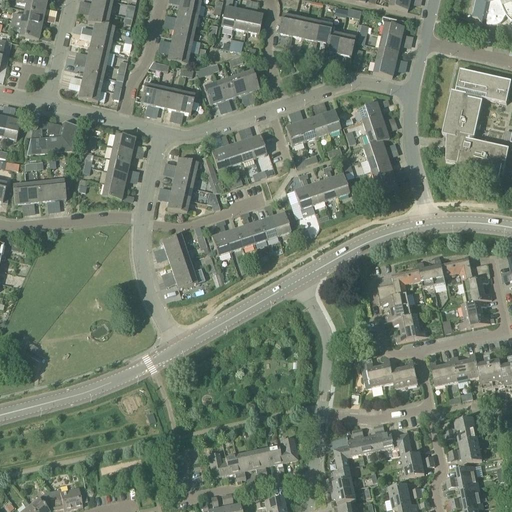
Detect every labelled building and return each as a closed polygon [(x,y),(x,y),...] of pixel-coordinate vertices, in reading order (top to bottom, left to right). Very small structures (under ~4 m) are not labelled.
[(46,5),(22,0),(15,0),(15,6),(25,8),(23,13),(43,18),(46,5)] [(92,0),(89,13),(109,17),(112,5),(92,0)] [(409,0),(389,0),(387,9),(407,14),(409,0)] [(511,0),(475,0),(471,19),(477,20),(481,27),(483,21),(487,22),(486,27),(491,28),(496,27),(500,25),(501,24),(502,23),(503,21),(503,20),(504,18),(506,17),(509,21),(511,23),(511,0)] [(180,2),(177,14),(197,19),(200,6),(180,2)] [(221,11),(214,10),(213,16),(220,18),(221,11)] [(220,30),(233,32),(237,13),(224,10),(220,30)] [(12,17),(11,23),(40,30),(43,18),(23,13),(22,19),(12,17)] [(109,17),(89,13),(86,25),(94,27),(113,31),(114,30),(106,29),(109,17)] [(237,13),(233,32),(245,35),(249,15),(237,13)] [(126,14),(125,21),(132,22),(134,15),(126,14)] [(177,14),(175,27),(194,31),(197,19),(177,14)] [(249,15),(245,35),(258,38),(262,18),(249,15)] [(290,48),(291,40),(289,40),(294,20),(281,17),(277,37),(288,39),(286,47),(290,48)] [(289,40),(291,40),(302,42),(306,22),(294,20),(289,40)] [(312,44),(310,52),(314,53),(316,45),(315,45),(319,25),(306,22),(302,42),(312,44)] [(40,30),(11,23),(9,30),(19,32),(18,38),(38,43),(40,30)] [(315,45),(316,45),(326,47),(327,48),(330,35),(331,28),(319,25),(315,45)] [(383,26),(380,39),(400,43),(403,30),(383,26)] [(94,27),(91,39),(111,44),(113,31),(94,27)] [(175,27),(172,39),(191,44),(194,31),(175,27)] [(361,27),(359,34),(366,36),(368,29),(361,27)] [(210,28),(209,34),(216,36),(217,29),(210,28)] [(216,36),(209,34),(207,41),(214,42),(216,36)] [(366,36),(359,34),(358,41),(365,42),(366,36)] [(335,57),(334,65),(337,66),(339,58),(337,57),(341,38),(330,35),(327,48),(326,47),(324,55),(335,57)] [(337,57),(339,58),(350,60),(354,41),(341,38),(337,57)] [(91,39),(88,52),(108,56),(111,44),(91,39)] [(125,39),(124,46),(131,48),(133,41),(128,40),(125,39)] [(172,39),(169,52),(189,56),(191,44),(172,39)] [(380,39),(377,51),(397,56),(400,43),(380,39)] [(230,46),(228,54),(235,55),(236,48),(230,46)] [(198,51),(197,58),(204,60),(206,53),(198,51)] [(253,59),(255,52),(248,51),(246,57),(253,59)] [(377,51),(374,63),(394,68),(397,56),(377,51)] [(88,52),(85,64),(105,68),(108,56),(88,52)] [(189,56),(169,52),(166,64),(186,69),(189,56)] [(355,52),(354,59),(361,60),(362,54),(355,52)] [(240,58),(234,61),(236,68),(243,66),(240,58)] [(361,60),(354,59),(352,65),(359,67),(361,60)] [(236,68),(234,61),(228,63),(230,70),(236,68)] [(394,68),(374,63),(371,76),(391,81),(394,68)] [(85,64),(83,76),(102,80),(105,68),(85,64)] [(120,64),(118,71),(125,73),(127,66),(120,64)] [(161,67),(160,74),(167,75),(169,68),(161,67)] [(216,67),(210,69),(212,76),(219,74),(216,67)] [(212,76),(210,69),(204,71),(206,78),(212,76)] [(186,72),(185,79),(192,81),(193,74),(186,72)] [(252,73),(239,77),(246,97),(258,92),(252,73)] [(506,107),(511,85),(460,73),(456,91),(455,95),(451,94),(442,137),(446,138),(445,164),(456,167),(455,173),(499,182),(500,177),(502,178),(505,166),(508,152),(473,144),(473,140),(474,140),(480,114),(483,102),(506,107)] [(83,76),(80,89),(100,93),(102,80),(83,76)] [(239,77),(227,81),(234,101),(246,97),(239,77)] [(227,81),(215,85),(222,105),(234,101),(227,81)] [(222,105),(215,85),(203,89),(209,109),(222,105)] [(139,107),(152,109),(156,90),(144,87),(139,107)] [(100,93),(80,89),(77,101),(97,106),(100,93)] [(114,89),(113,96),(119,98),(121,91),(114,89)] [(156,90),(152,109),(165,112),(169,92),(156,90)] [(169,92),(165,112),(177,115),(181,95),(169,92)] [(181,95),(177,115),(190,118),(194,98),(181,95)] [(357,112),(361,124),(380,118),(376,105),(357,112)] [(333,114),(321,118),(327,137),(340,133),(333,114)] [(321,118),(309,122),(315,141),(327,137),(321,118)] [(380,118),(361,124),(365,136),(384,129),(380,118)] [(7,121),(3,141),(15,144),(20,124),(7,121)] [(350,121),(340,125),(342,130),(352,126),(350,121)] [(309,122),(297,126),(303,145),(315,141),(309,122)] [(28,157),(45,156),(72,153),(78,128),(63,125),(62,127),(62,129),(57,127),(46,125),(39,124),(37,134),(32,133),(28,157)] [(303,145),(297,126),(284,130),(291,149),(303,145)] [(384,129),(365,136),(369,148),(381,144),(381,145),(388,142),(384,129)] [(344,136),(346,142),(353,140),(351,134),(344,136)] [(115,137),(112,150),(131,154),(134,141),(115,137)] [(90,138),(88,145),(96,146),(97,140),(90,138)] [(259,139),(247,143),(253,162),(265,158),(259,139)] [(353,140),(346,142),(348,149),(355,147),(353,140)] [(247,143),(235,147),(241,166),(253,162),(247,143)] [(369,148),(362,151),(366,163),(385,156),(381,145),(381,144),(369,148)] [(96,146),(88,145),(87,151),(94,153),(96,146)] [(235,147),(223,151),(229,170),(241,166),(235,147)] [(112,150),(109,162),(129,166),(131,154),(112,150)] [(339,150),(332,152),(335,160),(341,157),(339,150)] [(229,170),(223,151),(210,155),(217,174),(229,170)] [(335,160),(332,152),(327,154),(329,162),(335,160)] [(385,156),(366,163),(370,175),(389,168),(385,156)] [(315,158),(308,160),(311,168),(317,165),(315,158)] [(311,168),(308,160),(302,163),(305,170),(311,168)] [(95,170),(106,173),(108,164),(97,161),(95,170)] [(109,162),(106,174),(126,179),(129,166),(109,162)] [(177,162),(174,174),(194,178),(197,166),(177,162)] [(341,164),(343,170),(350,168),(348,162),(346,162),(341,164)] [(296,172),(302,170),(299,163),(293,165),(295,172),(296,172)] [(18,174),(19,167),(12,166),(11,173),(18,174)] [(350,168),(343,170),(345,177),(352,175),(350,168)] [(389,168),(370,175),(374,186),(393,180),(389,168)] [(90,171),(83,169),(81,176),(89,178),(90,171)] [(207,176),(209,182),(216,180),(214,173),(207,176)] [(264,173),(258,175),(260,182),(267,180),(264,173)] [(329,173),(325,174),(328,182),(330,181),(336,201),(348,197),(342,177),(331,181),(329,173)] [(106,174),(104,187),(123,191),(126,179),(106,174)] [(174,174),(172,187),(191,191),(194,178),(174,174)] [(260,182),(258,175),(252,177),(254,184),(260,182)] [(216,180),(209,182),(211,188),(218,186),(216,180)] [(393,180),(374,186),(378,199),(397,192),(393,180)] [(240,181),(234,183),(236,190),(242,188),(240,181)] [(312,209),(324,205),(318,185),(308,189),(305,181),(301,182),(304,190),(306,189),(312,209)] [(318,185),(324,205),(336,201),(330,181),(328,182),(318,185)] [(63,183),(50,184),(53,204),(65,203),(63,183)] [(236,190),(234,183),(227,185),(230,192),(236,190)] [(50,184),(38,186),(40,206),(53,204),(50,184)] [(38,186),(25,187),(27,207),(40,206),(38,186)] [(356,186),(349,188),(351,194),(358,192),(356,186)] [(27,207),(25,187),(12,188),(14,208),(27,207)] [(123,191),(104,187),(101,199),(120,204),(123,191)] [(172,187),(169,199),(188,204),(191,191),(172,187)] [(86,189),(81,188),(79,188),(77,195),(85,196),(86,189)] [(300,213),(312,209),(306,189),(304,190),(293,194),(300,213)] [(358,192),(351,194),(353,201),(360,198),(358,192)] [(209,196),(207,204),(210,204),(216,202),(215,197),(214,197),(209,196)] [(188,204),(169,199),(166,212),(186,216),(188,204)] [(211,208),(213,215),(220,212),(218,206),(211,208)] [(273,219),(270,212),(267,213),(269,220),(271,220),(277,239),(290,235),(283,216),(273,219)] [(334,215),(336,220),(336,221),(342,219),(342,218),(340,213),(334,215)] [(253,247),(265,243),(259,224),(249,227),(246,220),(243,221),(245,229),(247,228),(253,247)] [(259,224),(265,243),(277,239),(271,220),(269,220),(259,224)] [(222,228),(219,229),(221,237),(223,236),(230,255),(241,251),(235,232),(225,235),(222,228)] [(241,251),(253,247),(247,228),(245,229),(235,232),(241,251)] [(223,236),(221,237),(211,240),(217,259),(230,255),(223,236)] [(161,244),(165,256),(184,250),(180,238),(161,244)] [(204,243),(198,245),(200,252),(207,250),(204,243)] [(184,250),(165,256),(169,269),(188,262),(184,250)] [(204,264),(206,269),(213,267),(211,261),(204,264)] [(188,262),(169,269),(173,280),(192,274),(188,262)] [(435,294),(446,292),(443,279),(441,269),(441,268),(440,263),(434,264),(435,270),(430,271),(434,292),(435,294)] [(468,263),(441,268),(441,269),(443,279),(460,276),(462,285),(473,283),(470,271),(469,265),(468,263)] [(417,268),(418,273),(419,273),(421,284),(422,292),(432,290),(433,292),(434,292),(430,271),(424,272),(423,266),(417,268)] [(213,267),(206,269),(208,276),(215,274),(213,267)] [(486,267),(480,268),(483,281),(486,280),(486,281),(489,280),(486,267)] [(242,277),(249,273),(247,268),(240,271),(242,277)] [(473,283),(478,282),(475,269),(470,271),(473,283)] [(418,273),(396,278),(395,278),(392,279),(391,279),(393,287),(396,300),(406,297),(404,287),(421,284),(419,273),(418,273)] [(192,274),(173,280),(178,293),(197,286),(192,274)] [(222,287),(218,276),(212,278),(216,289),(222,287)] [(462,297),(483,293),(482,287),(487,286),(486,281),(486,280),(483,281),(478,282),(473,283),(462,285),(464,296),(461,296),(462,297)] [(377,290),(378,297),(380,303),(385,302),(383,289),(377,290)] [(483,293),(462,297),(462,299),(464,298),(467,308),(485,304),(491,303),(490,297),(484,298),(483,293)] [(408,307),(406,297),(396,300),(390,301),(385,302),(380,303),(379,303),(380,308),(389,307),(390,312),(411,308),(411,307),(408,307)] [(460,320),(460,321),(482,316),(480,311),(486,310),(485,304),(467,308),(461,309),(463,319),(460,320)] [(385,319),(386,325),(392,324),(392,323),(411,320),(411,319),(409,310),(411,309),(411,308),(390,312),(391,318),(385,319)] [(459,327),(460,333),(490,327),(489,321),(483,322),(482,316),(460,321),(463,320),(464,326),(459,327)] [(411,320),(392,323),(392,324),(393,329),(399,328),(400,333),(421,329),(421,328),(419,328),(416,318),(411,319),(411,320)] [(444,336),(452,335),(449,323),(442,325),(444,336)] [(396,340),(397,346),(427,340),(426,334),(420,335),(419,330),(421,329),(400,333),(401,339),(396,340)] [(34,357),(35,356),(37,351),(28,346),(26,352),(25,353),(34,357)] [(21,364),(24,358),(19,355),(16,361),(21,364)] [(470,363),(464,364),(469,386),(470,385),(469,383),(479,381),(476,368),(477,368),(474,356),(468,357),(470,363)] [(504,388),(501,370),(499,363),(491,365),(489,358),(483,359),(485,366),(477,368),(476,368),(479,381),(481,393),(492,391),(492,393),(495,393),(494,390),(504,388)] [(457,360),(452,361),(457,385),(467,383),(467,386),(469,386),(464,364),(459,366),(457,360)] [(508,369),(501,370),(504,388),(505,395),(511,393),(511,360),(507,362),(508,369)] [(28,366),(35,369),(37,364),(30,361),(28,366)] [(447,368),(442,369),(446,390),(448,390),(447,388),(457,385),(452,361),(446,362),(447,368)] [(382,392),(383,391),(379,370),(373,371),(371,362),(359,364),(365,392),(381,389),(382,392)] [(384,369),(379,370),(383,391),(384,391),(384,389),(393,386),(394,386),(390,368),(389,362),(383,363),(384,369)] [(408,370),(402,371),(407,393),(408,392),(407,390),(417,388),(412,363),(407,364),(408,370)] [(446,390),(442,369),(436,370),(435,365),(429,366),(434,390),(444,388),(445,391),(446,390)] [(395,367),(390,368),(394,386),(393,386),(395,392),(405,390),(405,393),(407,393),(402,371),(396,373),(395,367)] [(149,427),(155,425),(152,418),(147,420),(149,427)] [(444,433),(444,438),(475,432),(472,421),(454,425),(455,431),(444,433)] [(383,428),(378,429),(383,453),(394,451),(391,440),(392,440),(391,435),(384,436),(383,428)] [(375,438),(369,439),(372,455),(383,453),(378,429),(373,430),(375,438)] [(362,432),(357,433),(362,458),(372,455),(369,439),(363,440),(362,432)] [(475,432),(444,438),(445,443),(457,440),(458,446),(477,442),(475,432)] [(486,447),(500,446),(499,432),(486,433),(486,447)] [(354,442),(348,444),(349,449),(351,460),(362,458),(357,433),(352,434),(354,442)] [(392,440),(391,440),(394,451),(398,450),(401,460),(412,458),(407,436),(392,440)] [(282,449),(277,450),(281,466),(297,463),(292,441),(281,443),(282,449)] [(448,455),(449,459),(479,453),(477,442),(458,446),(459,452),(448,455)] [(333,452),(337,473),(337,474),(349,471),(346,461),(351,460),(349,449),(333,452)] [(277,450),(267,452),(271,468),(276,467),(278,475),(283,474),(281,466),(277,450)] [(267,452),(256,454),(261,479),(266,478),(264,470),(271,468),(267,452)] [(479,453),(449,459),(450,464),(461,462),(463,468),(481,464),(479,453)] [(256,454),(246,456),(249,473),(255,472),(257,480),(261,479),(256,454)] [(246,456),(235,459),(240,483),(245,482),(243,474),(249,473),(246,456)] [(412,458),(401,460),(403,471),(433,464),(432,460),(421,462),(419,456),(412,458)] [(207,459),(212,481),(228,477),(225,461),(220,462),(219,457),(207,459)] [(235,459),(225,461),(228,477),(234,476),(236,484),(240,483),(235,459)] [(433,464),(403,471),(405,482),(424,478),(423,472),(434,469),(433,464)] [(445,482),(446,487),(476,480),(474,469),(455,473),(457,479),(445,482)] [(333,481),(331,481),(325,482),(326,487),(332,486),(351,482),(349,471),(337,474),(337,473),(332,474),(333,481)] [(505,474),(496,476),(498,483),(506,482),(505,474)] [(476,480),(446,487),(447,491),(459,489),(460,495),(479,491),(476,480)] [(330,492),(331,497),(353,492),(351,482),(332,486),(333,492),(330,492)] [(387,491),(390,502),(420,496),(419,491),(408,494),(406,487),(387,491)] [(60,493),(52,494),(56,511),(58,511),(63,511),(62,511),(71,511),(82,510),(81,506),(88,504),(86,494),(79,495),(78,491),(60,495),(60,493)] [(450,503),(451,508),(481,501),(479,491),(460,495),(461,501),(450,503)] [(353,492),(331,497),(332,502),(335,501),(337,507),(355,503),(353,492)] [(49,493),(29,509),(28,509),(31,511),(56,511),(52,494),(50,494),(49,493)] [(416,507),(411,509),(410,503),(421,500),(420,496),(390,502),(391,511),(396,511),(398,511),(416,508),(416,507)] [(230,497),(226,498),(228,511),(239,511),(239,507),(233,509),(230,497)] [(218,511),(217,511),(228,511),(226,498),(221,499),(223,511),(218,511)] [(286,500),(256,506),(257,511),(265,509),(265,511),(281,511),(285,511),(283,506),(287,505),(286,500)] [(482,511),(481,501),(451,508),(451,511),(453,511),(463,510),(463,511),(482,511)] [(26,511),(24,511),(31,511),(28,509),(29,509),(24,503),(21,505),(26,511)]
